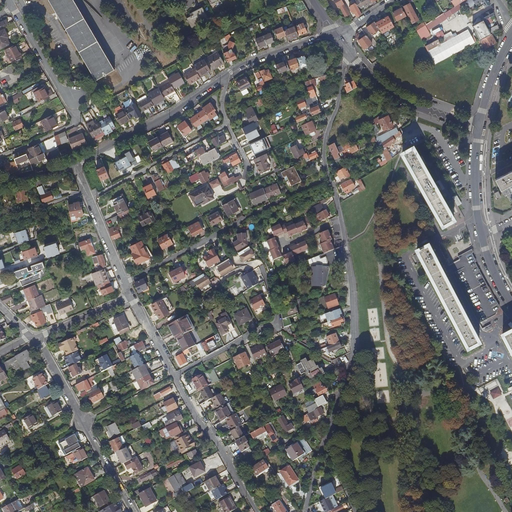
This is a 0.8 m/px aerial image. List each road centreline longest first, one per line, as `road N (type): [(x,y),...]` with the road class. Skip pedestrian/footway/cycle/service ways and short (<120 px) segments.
road 1 (residential): [(326,433),(352,365),(352,288),(323,156),(349,53)]
road 2 (residential): [(336,32),(241,66),(74,164)]
road 3 (residential): [(256,511),(129,298)]
road 4 (residential): [(133,511),(32,338)]
road 5 (residential): [(349,53),(398,97),(477,127)]
road 6 (residential): [(74,164),(129,298)]
